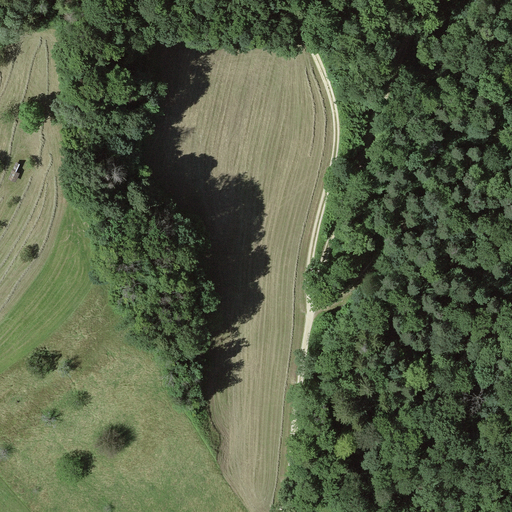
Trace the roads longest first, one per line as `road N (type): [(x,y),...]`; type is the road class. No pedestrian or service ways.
road 1 (track): [(431,0),(382,103),(309,306),(361,273),(442,182),(511,129)]
road 2 (track): [(293,0),(337,139),(306,266),(309,306),(281,511)]
road 3 (track): [(361,273),(388,270),(454,303),(511,302)]
